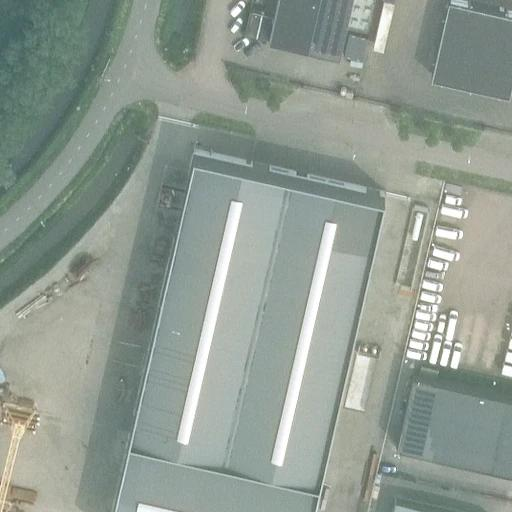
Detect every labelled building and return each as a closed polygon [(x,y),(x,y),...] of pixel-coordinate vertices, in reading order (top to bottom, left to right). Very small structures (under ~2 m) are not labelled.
[(245,32),(308,46),(318,0),(276,0),(274,14),(250,8),(245,32)] [(420,0),(410,61),(431,64),(442,0),(420,0)] [(509,92),(511,78),(511,10),(465,0),(447,0),(431,74),(509,92)] [(193,148),(110,511),(311,511),(384,192),(193,148)] [(416,199),(433,206),(437,193),(421,187),(416,199)] [(511,394),(412,372),(396,444),(511,470),(511,394)] [(392,511),(443,511),(445,509),(396,497),(392,511)]
